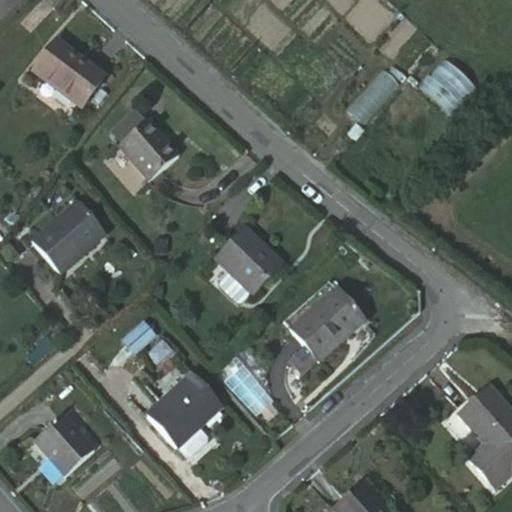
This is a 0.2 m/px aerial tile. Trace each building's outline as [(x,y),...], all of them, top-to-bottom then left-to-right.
[(355,0),(147,0),(326,167),(426,64),(355,0)] [(81,94),(33,54),(9,84),(57,125),(81,94)] [(451,120),(477,92),(446,62),(419,89),(451,120)] [(159,167),(125,131),(98,159),(132,195),(159,167)] [(78,249),(51,220),(8,260),(36,289),(78,249)] [(266,270),(225,232),(195,263),(211,281),(204,290),(203,295),(220,310),(226,310),(235,300),(237,302),(266,270)] [(346,334),(317,302),(272,344),(289,362),(274,375),(286,389),(300,374),(303,376),(346,334)] [(136,346),(126,333),(104,350),(116,365),(136,346)] [(200,414),(174,383),(127,426),(154,457),(156,456),(164,465),(172,466),(187,451),(187,446),(178,437),(200,414)] [(506,443),(469,400),(437,429),(473,472),(506,443)] [(71,466),(41,430),(13,456),(44,491),(71,466)] [(360,511),(341,488),(314,511),(360,511)]
